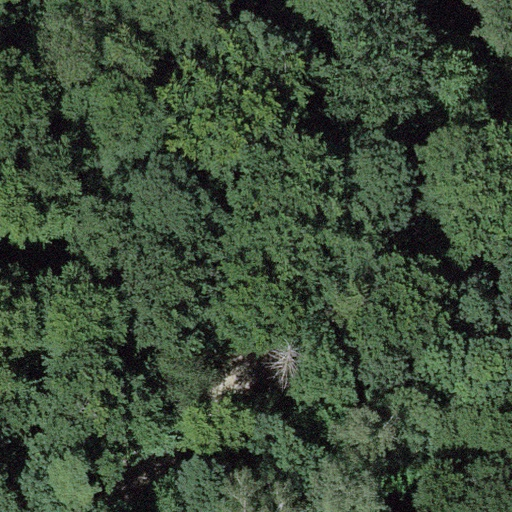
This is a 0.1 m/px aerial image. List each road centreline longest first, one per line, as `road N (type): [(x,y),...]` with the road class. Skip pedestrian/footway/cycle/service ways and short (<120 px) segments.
road 1 (track): [(511,262),(290,333),(99,511)]
road 2 (track): [(347,313),(251,279),(166,226),(42,193),(0,198)]
road 3 (track): [(511,426),(199,421)]
